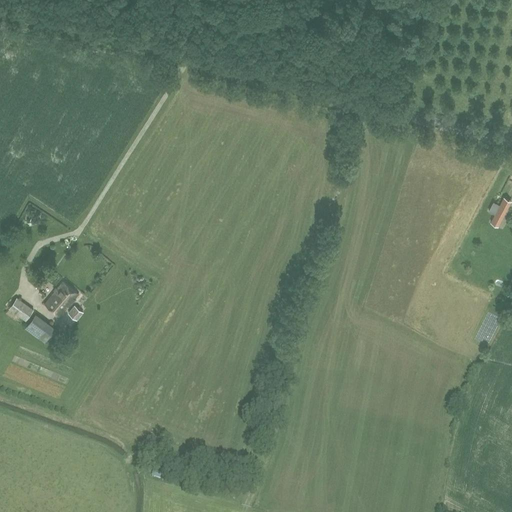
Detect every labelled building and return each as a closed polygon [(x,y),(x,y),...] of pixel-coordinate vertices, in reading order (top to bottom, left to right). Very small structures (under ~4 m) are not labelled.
[(501,220),(510,202),(502,197),(498,205),(492,202),(488,211),(494,214),(493,216),(501,220)] [(63,281),(44,303),(59,317),(78,294),(63,281)] [(34,298),(40,289),(34,285),(28,293),(34,298)] [(82,296),(68,313),(76,320),(90,303),(82,296)] [(33,309),(16,297),(8,308),(25,321),(33,309)] [(54,328),(35,314),(24,329),(44,343),(54,328)]
